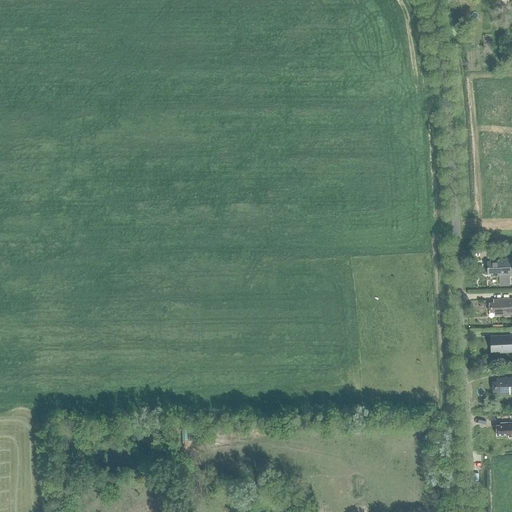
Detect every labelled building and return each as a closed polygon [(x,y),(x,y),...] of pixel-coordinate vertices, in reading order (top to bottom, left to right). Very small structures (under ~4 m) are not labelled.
[(511,276),(511,258),(504,259),(504,260),(498,260),(498,262),(486,262),(487,274),(491,274),(491,277),(511,276)] [(488,304),(489,313),(493,313),(493,316),(511,314),(511,299),(493,300),(493,303),(488,304)] [(491,353),(511,352),(511,335),(490,336),(491,353)] [(511,394),(511,378),(496,379),(496,382),(492,382),(492,392),(497,392),(497,396),(511,394)] [(511,437),(511,422),(500,423),(500,426),(496,426),(496,436),(508,435),(508,438),(511,437)]
